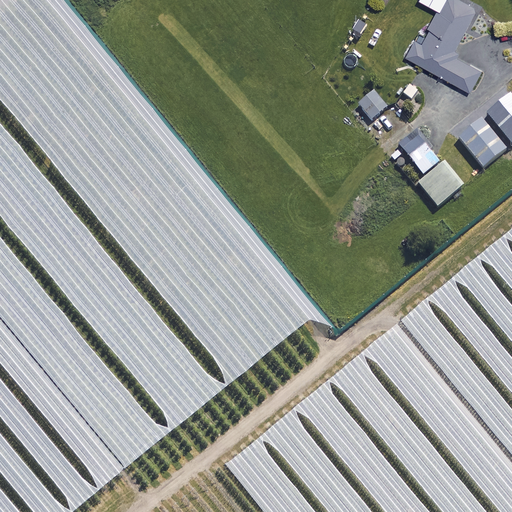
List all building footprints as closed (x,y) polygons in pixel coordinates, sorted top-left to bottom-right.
[(476,10),(457,0),(444,0),(421,44),(415,41),(406,57),(469,92),(481,71),(451,55),(476,10)] [(418,90),(410,84),(402,95),(410,101),(418,90)] [(385,110),(372,92),(356,104),(370,122),(385,110)] [(505,151),(480,121),(457,140),(481,170),(505,151)] [(438,163),(414,134),(398,147),(422,176),(438,163)] [(444,164),(419,184),(438,209),(464,188),(444,164)]
